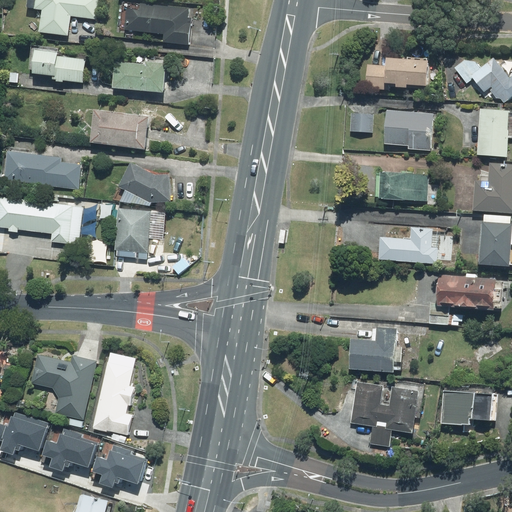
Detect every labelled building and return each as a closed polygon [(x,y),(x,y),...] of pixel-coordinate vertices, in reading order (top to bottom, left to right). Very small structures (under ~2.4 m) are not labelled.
[(101,0),(35,0),(34,12),(41,13),(38,34),(68,38),(71,19),(98,22),(101,0)] [(125,32),(163,35),(163,44),(190,47),(191,38),(193,11),(127,5),(125,32)] [(35,54),(35,57),(33,78),(53,80),(53,83),(83,86),(85,61),(57,58),(58,56),(35,54)] [(427,89),(428,65),(378,62),(378,66),(367,66),(366,90),(389,92),(389,89),(407,90),(407,87),(427,89)] [(472,80),(486,99),(494,93),(504,106),(511,100),(511,79),(510,81),(496,62),(472,80)] [(147,64),(147,68),(115,66),(113,92),(164,96),(166,69),(166,65),(147,64)] [(20,75),(4,74),(3,86),(20,87),(20,75)] [(146,153),(149,119),(156,120),(157,108),(139,107),(138,118),(95,114),(92,147),(133,150),(133,152),(146,153)] [(408,148),(408,151),(432,153),(434,115),(387,112),(385,146),(408,148)] [(511,140),(511,115),(483,114),(480,158),(508,160),(509,140),(511,140)] [(373,117),(350,116),(349,134),(372,135),(373,117)] [(8,154),(5,182),(80,190),(82,166),(62,164),(62,159),(8,154)] [(119,189),(149,204),(153,207),(171,206),(169,178),(158,178),(131,165),(119,189)] [(511,215),(511,167),(490,167),(488,187),(476,186),(474,214),(511,215)] [(430,176),(378,175),(378,203),(429,204),(430,176)] [(84,209),(0,200),(0,229),(9,230),(9,233),(18,234),(19,232),(53,236),(52,244),(80,246),(84,209)] [(112,206),(98,206),(98,221),(112,222),(112,206)] [(150,214),(117,213),(116,259),(149,260),(150,214)] [(510,218),(484,216),(484,225),(481,225),(479,268),(511,269),(511,267),(511,228),(510,228),(510,218)] [(381,240),(379,262),(437,267),(440,234),(433,234),(433,232),(412,230),(411,240),(404,239),(403,242),(381,240)] [(107,245),(91,244),(90,264),(106,265),(107,245)] [(504,282),(440,278),(438,308),(449,309),(502,313),(504,282)] [(449,316),(449,309),(438,308),(432,308),(430,325),(462,328),(463,317),(449,316)] [(397,349),(398,330),(375,329),(375,343),(350,341),(349,373),(394,376),(394,371),(401,372),(403,349),(397,349)] [(137,359),(110,354),(94,431),(129,438),(133,417),(130,416),(136,389),(131,388),(137,359)] [(32,385),(54,390),(59,399),(56,415),(70,418),(69,426),(83,429),(98,363),(75,358),(73,365),(38,357),(32,385)] [(382,388),(357,386),(353,426),(374,428),(372,446),(390,448),(392,432),(414,434),(419,394),(391,391),(389,406),(380,405),(382,388)] [(442,426),(473,428),(473,422),(496,423),(497,395),(444,392),(442,426)] [(97,444),(94,455),(89,454),(87,463),(93,464),(88,484),(109,488),(114,465),(121,466),(124,450),(97,444)] [(106,511),(109,503),(81,496),(77,511),(106,511)]
